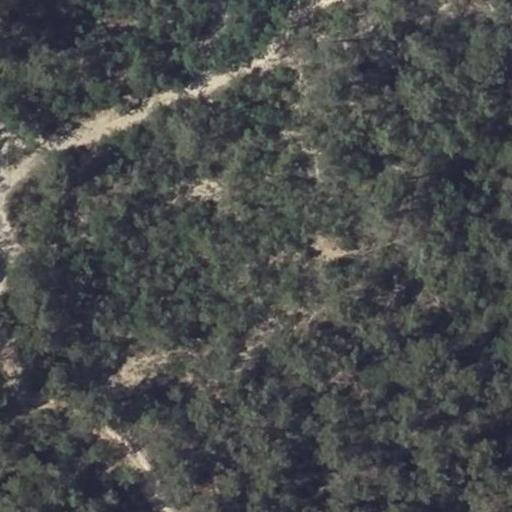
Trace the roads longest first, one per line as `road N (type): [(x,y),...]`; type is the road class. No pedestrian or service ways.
road 1 (track): [(0,193),(61,143),(243,69),(321,0)]
road 2 (track): [(0,339),(16,377),(47,410),(123,444),(151,471),(167,511)]
